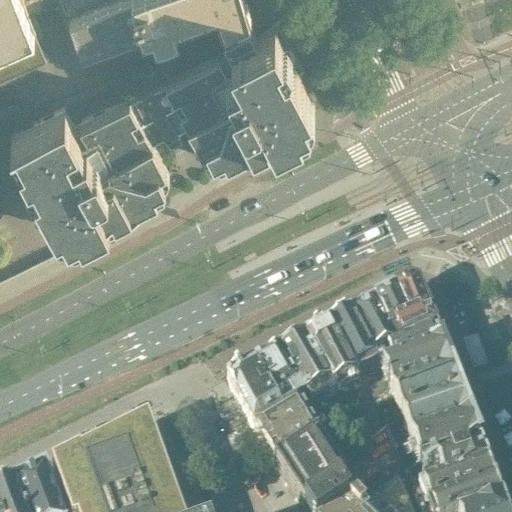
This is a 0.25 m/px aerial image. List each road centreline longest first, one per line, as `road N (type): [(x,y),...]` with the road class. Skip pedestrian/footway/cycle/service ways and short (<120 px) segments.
road 1 (primary): [(0,411),(462,202)]
road 2 (primary): [(413,130),(0,344)]
road 3 (residential): [(0,472),(174,380),(253,511)]
road 4 (residential): [(352,0),(413,130)]
